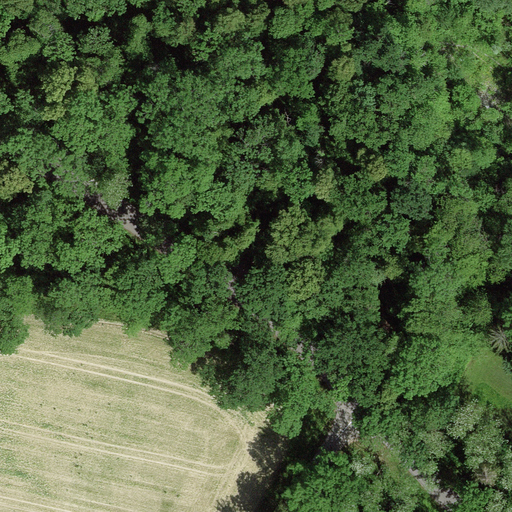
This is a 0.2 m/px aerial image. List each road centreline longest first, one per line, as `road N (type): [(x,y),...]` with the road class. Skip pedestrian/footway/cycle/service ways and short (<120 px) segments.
road 1 (unclassified): [(364,406),(240,294),(107,201),(0,140)]
road 2 (unclassified): [(464,511),(364,406)]
road 3 (unclassified): [(289,511),(364,406)]
